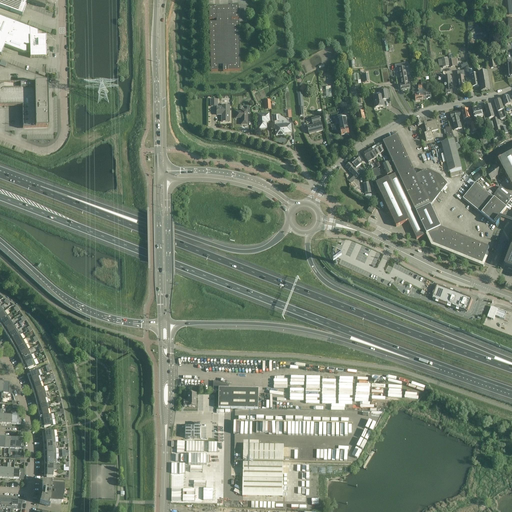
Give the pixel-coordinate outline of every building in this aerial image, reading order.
[(0,0),(0,7),(22,16),(26,6),(25,6),(27,2),(45,9),(44,0),(0,0)] [(238,6),(209,7),(209,19),(216,19),(217,22),(209,22),(211,72),(223,71),(228,71),(240,71),(239,22),(232,22),(231,19),(239,19),(238,6)] [(0,17),(0,55),(1,56),(4,47),(23,54),(26,53),(26,48),(23,47),(23,46),(26,46),(30,46),(30,58),(46,58),(46,48),(44,48),(44,43),(46,43),(46,37),(38,37),(38,32),(30,29),(0,17)] [(398,69),(400,79),(407,78),(405,68),(408,67),(407,63),(401,64),(394,65),(395,70),(398,69)] [(465,77),(464,71),(457,72),(458,77),(459,89),(465,88),(463,77),(465,77)] [(490,91),(487,73),(478,74),(481,92),(490,91)] [(479,87),(477,74),(471,75),(472,76),(470,76),(472,88),(479,87)] [(444,77),(439,78),(439,84),(444,83),(446,94),(446,95),(452,95),(450,77),(444,77)] [(408,84),(407,78),(400,79),(401,85),(400,85),(401,91),(410,89),(409,84),(408,84)] [(422,87),(423,100),(431,99),(430,91),(427,92),(425,83),(421,84),(422,87)] [(0,85),(0,107),(2,107),(22,107),(22,110),(22,130),(37,129),(48,129),(48,126),(47,84),(0,85)] [(416,101),(423,100),(422,87),(418,87),(418,90),(419,90),(419,93),(415,94),(416,101)] [(388,100),(386,91),(380,92),(382,92),(382,96),(374,97),(376,108),(384,107),(383,101),(388,100)] [(508,98),(503,99),(505,107),(506,107),(506,109),(507,112),(511,110),(510,105),(511,105),(508,98)] [(503,111),(500,100),(494,102),(498,112),(499,116),(500,120),(505,119),(503,111)] [(229,106),(222,106),(222,108),(217,108),(217,115),(222,115),(222,122),(229,122),(229,106)] [(494,118),(490,106),(484,107),(488,120),(494,118)] [(250,114),(250,107),(247,107),(247,111),(241,111),(241,112),(236,112),(236,118),(241,118),(241,125),(248,125),(247,114),(250,114)] [(480,114),(479,109),(472,110),(475,120),(483,118),(482,113),(480,114)] [(470,119),(467,110),(462,111),(464,120),(470,119)] [(459,112),(450,114),(451,120),(452,120),(454,131),(459,129),(462,129),(459,118),(461,117),(460,112),(459,112)] [(270,122),(269,114),(258,115),(259,130),(267,129),(266,122),(270,122)] [(343,119),(342,116),(337,117),(338,120),(336,120),(337,125),(339,124),(340,130),(341,136),(349,135),(346,118),(343,119)] [(320,121),(319,118),(312,120),(313,123),(314,126),(307,127),(309,135),(323,131),(321,124),(320,124),(320,122),(320,121)] [(422,125),(420,118),(416,120),(418,127),(420,126),(421,129),(419,130),(420,133),(423,132),(424,131),(422,125)] [(438,131),(436,121),(424,124),(427,134),(424,135),(426,142),(433,140),(432,133),(438,131)] [(292,133),(291,124),(275,126),(276,132),(275,132),(275,133),(276,133),(276,136),(284,135),(284,134),(292,133)] [(454,139),(451,128),(446,129),(449,140),(454,139)] [(383,142),(390,159),(404,152),(397,136),(383,142)] [(457,153),(454,140),(441,143),(449,172),(461,169),(457,153)] [(379,144),(375,147),(380,154),(381,154),(382,157),(383,156),(382,153),(384,152),(382,149),(379,144)] [(380,154),(375,147),(371,149),(376,157),(379,155),(380,158),(382,157),(381,154),(380,154)] [(371,149),(367,152),(372,160),(373,160),(372,159),(376,157),(371,149)] [(370,162),(372,160),(367,152),(363,154),(369,164),(370,163),(370,162)] [(404,152),(390,159),(397,174),(382,181),(378,168),(371,171),(386,214),(389,213),(396,227),(408,222),(416,240),(426,235),(431,247),(483,267),(490,249),(481,245),(440,229),(430,206),(446,186),(439,177),(427,171),(416,177),(404,152)] [(511,152),(497,160),(511,187),(511,152)] [(357,156),(350,163),(361,174),(363,172),(359,167),(362,164),(357,156)] [(350,163),(345,167),(350,173),(355,178),(356,179),(361,175),(361,174),(350,163)] [(388,163),(382,166),(387,176),(393,173),(388,163)] [(501,173),(496,166),(486,174),(491,180),(501,173)] [(463,175),(461,169),(449,172),(451,178),(463,175)] [(483,177),(480,172),(473,178),(476,182),(483,177)] [(472,187),(462,199),(481,214),(494,225),(495,226),(496,227),(499,223),(500,221),(499,220),(498,219),(502,214),(506,209),(505,208),(475,184),(475,183),(472,187)] [(511,198),(511,196),(501,187),(494,195),(506,205),(511,198)] [(511,248),(503,267),(511,270),(511,248)] [(472,299),(437,286),(432,299),(436,300),(435,301),(458,310),(459,309),(467,312),(472,299)] [(490,319),(493,320),(495,316),(499,318),(504,320),(506,313),(502,311),(494,308),(491,307),(487,318),(490,319)] [(0,326),(1,328),(11,321),(7,316),(8,316),(0,321),(0,326)] [(11,321),(1,328),(4,332),(14,326),(11,321)] [(7,337),(17,330),(14,326),(4,332),(7,337)] [(10,341),(20,335),(17,330),(7,337),(10,341)] [(13,346),(23,340),(20,335),(10,341),(13,346)] [(15,351),(26,345),(23,340),(13,346),(15,351)] [(18,356),(28,350),(26,345),(15,351),(18,356)] [(20,360),(31,355),(28,350),(18,356),(20,360)] [(22,365),(33,360),(31,355),(20,360),(22,365)] [(33,360),(22,365),(25,370),(27,369),(27,370),(36,367),(33,360)] [(27,375),(29,381),(37,377),(40,376),(37,370),(35,371),(29,374),(27,375)] [(29,381),(31,386),(39,383),(37,377),(29,381)] [(213,381),(213,392),(219,392),(218,409),(258,410),(259,390),(228,389),(228,385),(213,381)] [(31,386),(32,391),(41,388),(39,383),(31,386)] [(3,394),(4,394),(12,395),(13,395),(11,389),(9,389),(9,384),(3,384),(3,394)] [(32,391),(34,396),(42,393),(45,392),(44,387),(41,388),(32,391)] [(47,398),(45,392),(42,393),(34,396),(35,401),(44,399),(47,398)] [(196,394),(187,394),(187,401),(183,401),(183,407),(196,407),(196,394)] [(18,415),(13,415),(12,415),(11,425),(21,425),(18,415)] [(52,420),(40,422),(41,428),(44,427),(44,428),(53,427),(52,420)] [(193,427),(185,427),(185,439),(199,439),(199,427),(199,424),(194,424),(193,427)] [(42,433),(43,439),(55,437),(54,431),(44,432),(45,433),(42,433)] [(23,440),(16,439),(15,449),(24,450),(23,440)] [(243,445),(243,460),(283,461),(284,445),(243,445)] [(243,463),(242,497),(283,498),(283,494),(283,482),(283,464),(243,463)] [(24,470),(14,469),(13,479),(24,480),(24,470)] [(52,482),(44,483),(42,483),(42,488),(42,491),(44,491),(44,497),(41,496),(41,499),(40,502),(39,504),(49,507),(50,507),(49,506),(50,503),(61,504),(59,504),(60,500),(61,500),(63,496),(62,492),(61,492),(61,489),(63,489),(63,488),(52,487),(52,483),(52,482)] [(14,499),(12,499),(11,510),(13,510),(21,510),(23,501),(14,501),(14,499)]
